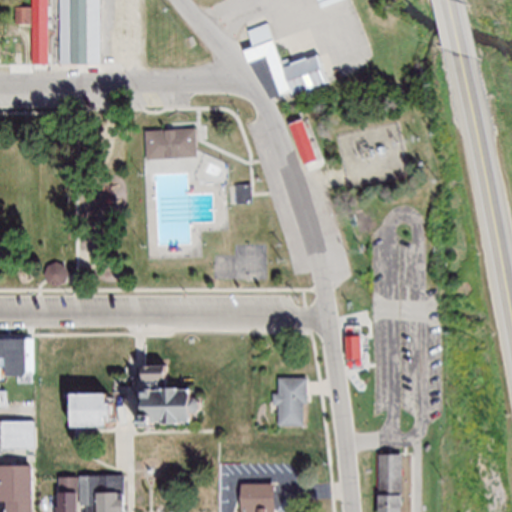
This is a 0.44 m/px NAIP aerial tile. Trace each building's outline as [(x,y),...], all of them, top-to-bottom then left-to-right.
[(30,0),(30,63),(47,63),(47,0),(30,0)] [(59,64),(59,0),(99,0),(99,64),(59,64)] [(111,0),(111,30),(107,30),(107,65),(123,65),(123,0),(111,0)] [(13,9),(13,24),(28,24),(28,9),(13,9)] [(321,49),(334,81),(293,98),(289,90),(268,99),(249,52),(258,48),(251,30),(268,23),(285,64),(321,49)] [(288,126),(301,166),(316,161),(304,122),(288,126)] [(145,130),(146,159),(195,157),(195,147),(194,128),(145,130)] [(234,184),(235,204),(251,203),(250,183),(234,184)] [(55,261),(47,265),(43,275),(48,283),(56,286),(65,283),(69,273),(65,264),(55,261)] [(347,359),(360,358),(359,337),(345,338),(347,359)] [(0,340),(32,341),(32,373),(25,373),(25,378),(3,378),(3,358),(0,358),(0,340)] [(192,422),(192,414),(198,410),(198,402),(192,400),(192,389),(165,389),(164,369),(142,369),(142,382),(148,382),(148,390),(141,390),(141,418),(136,418),(136,429),(148,429),(148,423),(159,423),(159,427),(173,427),(173,422),(192,422)] [(278,426),(277,406),(272,406),(272,394),(277,394),(277,378),(305,378),(305,402),(302,402),(302,425),(278,426)] [(104,428),(104,417),(108,417),(108,405),(103,406),(103,395),(69,395),(69,428),(104,428)] [(0,420),(35,420),(35,449),(0,449),(0,420)] [(378,511),(400,511),(400,510),(400,487),(400,454),(389,454),(378,454),(378,511)] [(12,475),(12,510),(34,509),(34,475),(12,475)] [(77,511),(77,477),(57,477),(57,511),(77,511)] [(123,511),(123,478),(79,478),(79,506),(86,506),(86,511),(123,511)] [(257,483),(257,508),(281,508),(281,511),(239,511),(239,483),(257,483)]
